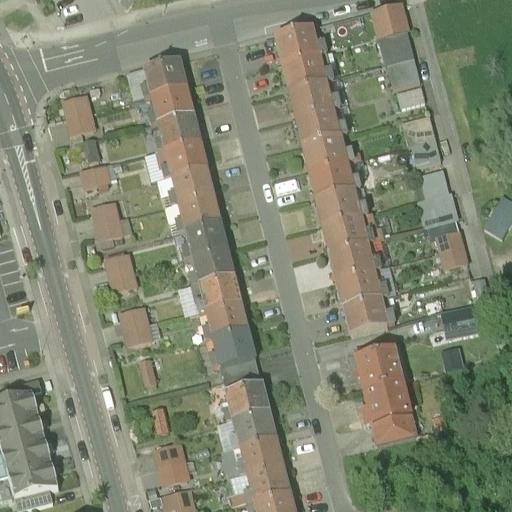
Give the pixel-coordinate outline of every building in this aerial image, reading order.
[(399,10),(372,17),(379,46),(380,45),(406,39),(399,10)] [(312,33),(275,42),(282,70),(319,61),(326,59),(323,48),(316,50),(312,33)] [(406,39),(380,45),(387,72),(415,65),(408,38),(406,39)] [(319,61),(282,70),(289,97),(326,88),(333,86),(330,76),(323,78),(319,61)] [(415,65),(387,72),(393,95),(421,88),(415,65)] [(179,66),(144,75),(149,93),(142,95),(144,105),(152,103),(186,95),(179,66)] [(326,88),(289,97),(295,124),(333,115),(340,113),(337,102),(330,104),(326,88)] [(421,93),(397,99),(400,114),(425,108),(421,93)] [(186,95),(152,103),(156,120),(149,121),(151,132),(158,130),(193,122),(186,95)] [(86,103),(64,108),(68,125),(91,119),(86,103)] [(333,115),(295,124),(302,151),(339,142),(347,140),(344,129),(337,131),(333,115)] [(91,119),(68,125),(72,141),(95,135),(91,119)] [(193,122),(158,130),(162,147),(155,148),(158,159),(200,148),(193,122)] [(428,124),(403,130),(408,153),(412,152),(434,146),(428,124)] [(339,142),(302,151),(309,178),(346,169),(353,167),(351,156),(344,158),(339,142)] [(94,146),(84,149),(89,169),(99,167),(94,146)] [(434,146),(412,152),(417,173),(440,167),(435,146),(434,146)] [(158,159),(157,159),(161,175),(162,175),(165,186),(172,184),(207,175),(200,148),(158,159)] [(346,169),(309,178),(316,205),(353,196),(360,194),(357,183),(350,185),(346,169)] [(105,173),(82,178),(86,194),(109,189),(105,173)] [(207,175),(172,184),(176,200),(169,202),(172,213),(179,211),(213,202),(207,175)] [(443,176),(426,181),(429,192),(423,194),(426,205),(448,200),(443,176)] [(353,196),(316,205),(323,232),(360,222),(367,220),(364,210),(357,212),(353,196)] [(448,200),(426,205),(433,232),(456,226),(449,200),(448,200)] [(213,202),(179,211),(183,227),(176,229),(179,240),(186,238),(220,229),(213,202)] [(511,206),(504,202),(485,233),(503,244),(511,228),(511,206)] [(115,210),(92,216),(96,232),(119,226),(115,210)] [(360,222),(323,232),(330,259),(367,249),(374,247),(371,237),(364,239),(360,222)] [(119,226),(96,232),(100,250),(123,244),(119,226)] [(220,229),(186,238),(190,254),(183,256),(185,266),(192,265),(227,256),(220,229)] [(458,239),(436,244),(440,260),(462,254),(458,239)] [(367,249),(330,259),(336,286),(374,277),(381,275),(378,264),(371,265),(367,249)] [(462,254),(440,260),(445,276),(466,270),(462,254)] [(227,256),(192,265),(197,281),(189,283),(192,293),(234,283),(227,256)] [(128,262),(105,268),(109,285),(132,278),(128,262)] [(374,277),(336,286),(343,313),(380,304),(388,302),(385,291),(378,293),(374,277)] [(132,278),(109,285),(114,300),(137,294),(132,278)] [(192,293),(191,294),(195,310),(196,310),(199,320),(206,318),(241,309),(234,283),(192,293)] [(483,285),(473,287),(479,308),(489,306),(483,285)] [(380,304),(343,313),(350,341),(395,329),(392,317),(384,319),(380,304)] [(241,309),(206,318),(210,335),(203,337),(206,347),(213,345),(248,336),(241,309)] [(143,313),(120,319),(124,336),(147,330),(143,313)] [(475,313),(443,320),(448,341),(479,335),(475,313)] [(147,330),(124,336),(128,353),(152,347),(147,330)] [(248,336),(213,345),(217,361),(210,363),(213,374),(220,372),(220,374),(255,365),(248,336)] [(391,346),(354,355),(356,365),(349,367),(352,379),(359,377),(364,397),(402,387),(394,357),(391,346)] [(150,365),(140,368),(146,392),(156,389),(150,365)] [(402,387),(364,397),(369,416),(362,417),(364,428),(371,426),(374,437),(411,428),(409,419),(410,418),(402,387)] [(38,388),(10,396),(13,407),(31,402),(32,402),(41,400),(38,388)] [(261,390),(227,399),(231,416),(224,418),(226,429),(234,427),(269,418),(261,390)] [(13,407),(0,410),(0,436),(38,426),(32,402),(31,402),(13,407)] [(162,415),(152,417),(158,440),(168,437),(162,415)] [(269,418),(234,427),(238,443),(231,445),(233,456),(241,454),(275,445),(269,418)] [(38,426),(0,436),(0,455),(2,461),(45,449),(38,426)] [(275,445),(241,454),(245,470),(238,472),(240,482),(247,481),(282,472),(275,445)] [(45,449),(2,461),(8,484),(51,472),(45,449)] [(178,451),(155,457),(160,475),(183,469),(178,451)] [(183,469),(160,475),(164,492),(187,486),(183,469)] [(51,472),(8,484),(15,508),(48,498),(58,496),(51,472)] [(282,472),(247,481),(252,497),(244,499),(247,509),(254,508),(289,499),(282,472)] [(185,511),(182,497),(172,500),(175,511),(185,511)] [(48,498),(15,508),(15,511),(47,511),(52,511),(48,498)] [(292,511),(289,499),(254,508),(255,511),(292,511)]
